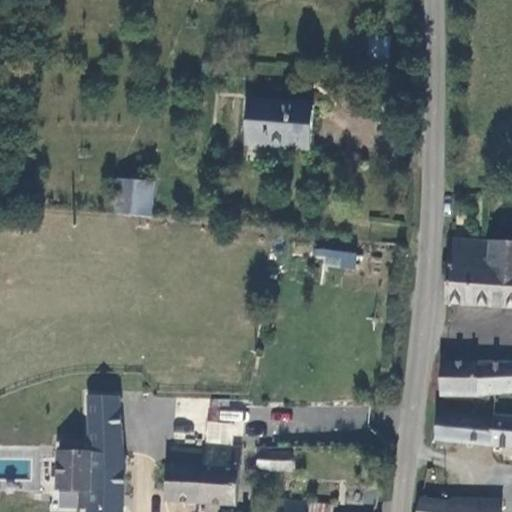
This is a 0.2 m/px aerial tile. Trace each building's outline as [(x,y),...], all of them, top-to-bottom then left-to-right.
[(391,36),(369,34),(367,67),(389,68),(391,36)] [(321,90),(255,86),(254,130),(318,133),(321,90)] [(135,164),(133,195),(167,197),(170,166),(135,164)] [(511,230),(464,229),(455,294),(511,295),(511,230)] [(364,243),(334,239),(333,254),(362,258),(364,243)] [(454,386),(502,384),(502,381),(511,380),(511,352),(453,354),(454,386)] [(126,511),(125,389),(95,389),(94,445),(66,446),(66,488),(83,488),(83,511),(126,511)] [(501,432),(511,432),(511,403),(502,403),(502,407),(501,432)] [(502,407),(451,405),(447,429),(501,432),(502,407)] [(245,497),(249,438),(216,435),(215,443),(208,495),(245,497)] [(176,493),(208,495),(215,443),(180,440),(179,457),(161,455),(159,483),(176,485),(176,493)] [(301,465),(302,446),(283,445),(282,464),(301,465)] [(321,447),(302,446),(301,465),(320,466),(321,447)] [(368,511),(371,479),(352,477),(349,510),(368,511)] [(458,491),(427,489),(421,511),(511,511),(511,488),(466,486),(465,501),(457,501),(458,491)] [(284,493),(283,511),(282,511),(312,511),(314,495),(284,493)] [(332,511),(334,497),(314,495),(312,511),(332,511)]
